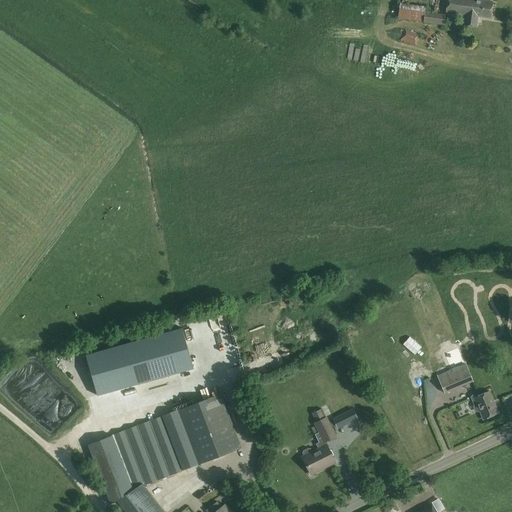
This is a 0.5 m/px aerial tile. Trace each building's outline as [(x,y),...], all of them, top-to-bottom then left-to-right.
[(370,0),(370,12),(383,13),(383,0),(370,0)] [(477,26),(478,16),(490,17),(492,1),(484,0),(446,0),(445,13),(465,15),(464,25),(477,26)] [(398,19),(444,25),(446,14),(425,12),(426,7),(400,4),(398,19)] [(416,46),(418,36),(401,33),(399,43),(416,46)] [(407,61),(407,74),(433,75),(434,69),(422,68),(423,62),(407,61)] [(274,294),(280,312),(287,310),(281,292),(274,294)] [(87,354),(98,395),(195,370),(184,329),(87,354)] [(471,379),(467,367),(465,364),(437,375),(444,391),(445,393),(472,381),(471,379)] [(489,391),(478,396),(477,394),(472,396),(471,397),(474,405),(475,405),(474,407),(476,411),(477,411),(479,410),(483,419),(498,413),(489,391)] [(133,489),(144,485),(240,450),(221,395),(112,435),(87,445),(112,507),(117,503),(117,502),(133,489)] [(353,410),(340,416),(344,425),(357,419),(353,410)] [(322,448),(312,452),(311,449),(308,448),(303,450),(303,453),(304,456),(304,457),(312,474),(322,469),(322,468),(334,462),(334,463),(335,462),(324,441),(335,436),(335,438),(336,437),(326,418),(315,423),(319,432),(315,435),(322,448)] [(232,455),(233,470),(246,469),(245,454),(232,455)] [(165,511),(144,485),(133,489),(117,502),(117,503),(124,511),(165,511)] [(235,487),(225,488),(226,498),(236,497),(235,487)] [(230,511),(224,505),(222,507),(217,501),(206,511),(230,511)]
